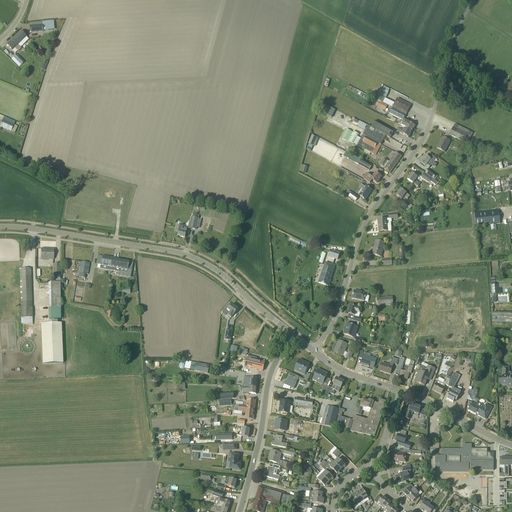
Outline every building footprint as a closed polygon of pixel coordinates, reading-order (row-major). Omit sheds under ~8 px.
[(54,30),(53,21),(30,23),(30,33),(43,32),(43,31),(54,30)] [(21,49),(21,48),(20,48),(25,43),(23,40),(26,37),(27,36),(25,33),(23,34),(20,31),(12,40),(17,45),(21,49)] [(12,40),(6,45),(10,49),(12,51),(14,53),(17,51),(18,51),(21,49),(17,45),(12,40)] [(13,57),(21,65),(24,62),(16,54),(13,57)] [(36,79),(38,68),(32,67),(29,77),(36,79)] [(397,99),(394,104),(392,108),(405,115),(410,105),(406,103),(397,99)] [(376,106),(386,110),(388,106),(378,101),(376,106)] [(324,105),(320,112),(325,114),(328,108),(328,107),(324,105)] [(392,108),(389,113),(398,118),(403,120),(405,115),(392,108)] [(353,118),(350,123),(357,126),(359,122),(353,118)] [(2,120),(0,125),(0,126),(11,132),(14,125),(2,120)] [(405,128),(411,132),(415,126),(408,122),(404,120),(403,122),(400,120),(398,124),(401,126),(405,128)] [(360,121),(358,126),(365,129),(367,124),(360,121)] [(386,136),(390,138),(394,132),(375,121),(372,127),(371,128),(386,136)] [(408,137),(411,132),(405,128),(404,130),(399,127),(397,131),(402,133),(402,134),(408,137)] [(468,144),(472,136),(453,127),(449,135),(454,137),(464,142),(468,144)] [(352,131),(347,141),(354,144),(359,134),(352,131)] [(311,135),(308,144),(313,146),(317,138),(311,135)] [(362,136),(357,146),(360,147),(367,151),(366,153),(369,155),(370,153),(375,156),(378,149),(380,146),(362,136)] [(450,141),(447,140),(442,137),(437,148),(444,152),(450,141)] [(456,140),(452,148),(458,150),(462,142),(456,140)] [(391,156),(392,157),(389,162),(385,159),(380,165),(383,167),(385,167),(384,169),(390,173),(402,156),(396,152),(393,156),(392,155),(391,156)] [(433,156),(429,153),(427,157),(425,155),(420,162),(426,166),(429,168),(431,165),(436,158),(433,156)] [(357,158),(354,162),(369,170),(371,166),(357,158)] [(301,165),(299,171),(305,174),(308,167),(301,165)] [(436,175),(428,169),(425,173),(435,180),(437,176),(436,175)] [(372,180),(373,180),(377,183),(381,177),(377,174),(375,173),(372,176),(368,173),(366,174),(363,178),(370,184),(372,180)] [(437,182),(424,173),(421,177),(429,183),(430,181),(435,185),(437,182)] [(417,177),(412,174),(407,180),(413,183),(417,186),(419,183),(415,180),(417,177)] [(511,181),(502,183),(504,192),(511,190),(511,181)] [(368,187),(363,184),(360,187),(364,189),(360,196),(365,199),(372,190),(368,187)] [(410,196),(404,192),(400,189),(396,195),(401,199),(404,196),(407,199),(410,196)] [(358,197),(348,190),(346,194),(355,201),(358,197)] [(408,205),(400,200),(398,204),(405,209),(408,211),(408,210),(409,211),(413,206),(410,204),(409,206),(408,205)] [(473,213),(471,214),(473,226),(476,226),(500,223),(499,211),(499,210),(474,212),(474,213),(473,213)] [(379,232),(384,231),(387,231),(391,231),(391,222),(392,222),(391,218),(397,218),(397,214),(388,215),(389,219),(386,219),(378,219),(379,232)] [(190,223),(189,228),(196,230),(196,227),(199,228),(201,220),(198,219),(199,216),(193,215),(192,217),(191,217),(190,223)] [(185,238),(186,233),(187,229),(176,226),(175,232),(178,233),(178,236),(185,238)] [(384,243),(376,241),(372,254),(381,257),(384,243)] [(41,254),(41,259),(53,260),(53,256),(54,251),(54,249),(46,248),(46,249),(41,249),(41,254)] [(339,253),(330,250),(328,257),(337,260),(339,253)] [(97,256),(96,265),(100,265),(100,269),(107,270),(110,271),(111,267),(113,258),(102,256),(102,257),(97,256)] [(111,267),(110,271),(113,271),(120,272),(120,271),(127,273),(127,270),(128,266),(132,267),(133,262),(129,261),(115,259),(113,258),(111,267)] [(81,262),(79,273),(87,274),(89,263),(81,262)] [(334,266),(325,263),(318,283),(327,286),(334,266)] [(21,318),(32,318),(31,269),(20,269),(21,318)] [(61,319),(60,283),(48,283),(49,319),(61,319)] [(496,285),(495,285),(491,285),(491,295),(499,294),(498,285),(496,285)] [(368,291),(363,290),(363,293),(354,291),(352,299),(364,301),(366,296),(368,296),(369,291),(368,291)] [(393,305),(393,297),(377,298),(378,306),(393,305)] [(229,304),(225,308),(228,310),(226,312),(229,315),(228,315),(231,318),(234,314),(234,315),(235,314),(238,310),(231,305),(229,304)] [(361,309),(355,307),(350,306),(348,314),(354,316),(355,312),(360,313),(361,309)] [(511,313),(492,313),(492,323),(511,323),(511,313)] [(347,323),(343,334),(348,335),(352,337),(354,331),(356,332),(357,327),(351,325),(347,323)] [(51,324),(41,324),(43,364),(63,363),(61,324),(57,324),(51,324)] [(338,346),(335,352),(342,355),(344,351),(347,344),(343,343),(338,341),(337,345),(336,345),(338,346)] [(376,360),(364,356),(365,353),(361,352),(359,358),(362,359),(361,364),(372,367),(373,363),(375,364),(376,360)] [(244,367),(263,371),(265,363),(256,360),(257,358),(247,356),(244,367)] [(400,357),(395,374),(399,375),(400,372),(401,370),(404,359),(401,358),(400,357)] [(390,365),(382,363),(379,371),(390,374),(393,366),(393,364),(397,365),(398,360),(392,358),(390,365)] [(299,360),(294,370),(298,372),(304,375),(305,373),(306,370),(309,366),(309,364),(303,361),(299,360)] [(196,363),(194,371),(208,374),(209,366),(196,363)] [(399,375),(398,377),(407,380),(409,375),(409,373),(411,373),(411,371),(413,366),(409,365),(408,369),(407,372),(405,371),(401,370),(400,372),(399,375)] [(430,380),(432,376),(432,374),(435,369),(428,366),(427,368),(421,366),(419,371),(415,382),(424,386),(427,379),(430,380)] [(511,372),(508,373),(509,368),(503,368),(502,378),(499,378),(499,385),(502,385),(502,386),(507,387),(507,392),(511,392),(511,372)] [(316,374),(313,380),(317,382),(322,384),(323,383),(324,380),(326,376),(327,374),(321,371),(318,369),(316,374)] [(287,381),(285,381),(283,384),(288,386),(294,389),(295,385),(294,384),(296,379),(298,379),(299,377),(297,376),(297,375),(295,374),(291,373),(289,375),(287,381)] [(441,394),(443,390),(444,388),(443,387),(445,385),(448,386),(451,377),(447,376),(445,382),(444,382),(443,384),(438,381),(436,384),(433,390),(441,394)] [(456,380),(454,379),(455,377),(453,376),(452,378),(448,386),(452,388),(456,380)] [(243,385),(257,386),(258,379),(253,378),(244,377),(243,385)] [(330,396),(328,395),(329,393),(333,395),(335,391),(339,392),(344,382),(336,378),(333,384),(332,388),(328,387),(324,395),(323,397),(327,398),(329,398),(330,396)] [(243,385),(243,386),(242,386),(242,388),(242,393),(243,393),(243,395),(249,395),(249,393),(256,394),(257,386),(243,385)] [(450,393),(447,399),(453,403),(454,401),(456,402),(461,392),(460,392),(455,389),(454,391),(452,390),(450,393)] [(334,428),(351,432),(374,437),(375,437),(385,406),(386,402),(379,399),(378,404),(373,402),(374,402),(369,400),(369,401),(363,399),(360,406),(359,406),(357,410),(356,413),(361,415),(362,411),(369,413),(367,420),(356,416),(356,417),(354,416),(353,420),(338,416),(337,421),(336,425),(335,425),(334,428)] [(233,408),(234,408),(254,410),(255,401),(247,400),(247,401),(244,400),(244,401),(243,401),(243,402),(236,402),(236,405),(233,404),(233,408)] [(291,402),(286,401),(281,400),(279,412),(289,414),(291,402)] [(485,419),(488,415),(492,407),(486,404),(484,407),(473,401),(472,403),(468,402),(467,407),(469,408),(468,411),(475,415),(476,413),(478,414),(478,415),(485,419)] [(421,406),(411,403),(406,418),(409,419),(411,415),(412,415),(413,412),(415,413),(414,416),(418,417),(418,414),(419,414),(425,416),(425,411),(420,409),(421,406)] [(335,425),(334,425),(338,409),(325,406),(321,425),(334,428),(335,425)] [(253,420),(254,410),(234,408),(233,408),(231,407),(230,410),(234,411),(233,414),(242,415),(242,413),(245,413),(245,419),(253,420)] [(287,421),(281,420),(276,419),(274,430),(286,431),(287,421)] [(250,429),(245,428),(243,428),(242,433),(238,432),(238,435),(241,436),(248,437),(250,429)] [(396,440),(395,441),(397,442),(396,445),(401,446),(410,450),(411,444),(405,442),(407,437),(405,437),(406,432),(401,431),(400,435),(398,434),(397,435),(396,436),(396,438),(396,439),(396,440)] [(272,441),(272,445),(286,448),(287,444),(282,443),(283,437),(275,435),(274,442),(273,441),(272,441)] [(435,456),(435,464),(435,470),(439,470),(439,473),(469,473),(469,470),(493,471),(493,458),(494,452),(487,452),(487,450),(475,450),(475,449),(471,449),(471,444),(471,445),(463,445),(463,444),(463,450),(460,450),(460,449),(442,449),(442,456),(435,456)] [(337,449),(335,452),(333,454),(337,458),(341,453),(337,449)] [(269,457),(268,461),(272,462),(278,464),(278,465),(286,467),(287,463),(279,461),(280,460),(281,453),(280,453),(277,452),(272,451),(270,450),(269,457)] [(392,463),(398,463),(398,462),(405,463),(406,454),(410,454),(411,451),(404,450),(404,453),(393,452),(392,462),(393,462),(392,463)] [(229,455),(229,462),(231,462),(230,469),(240,470),(240,465),(240,462),(238,462),(239,456),(229,455)] [(511,457),(500,458),(500,465),(504,465),(504,468),(504,474),(504,476),(509,476),(509,474),(509,465),(511,465),(511,457)] [(338,458),(334,463),(341,470),(345,465),(338,458)] [(333,470),(337,474),(341,470),(334,463),(332,461),(330,459),(328,462),(330,463),(331,465),(330,467),(333,470)] [(264,472),(263,476),(268,478),(278,480),(281,481),(282,477),(279,477),(279,476),(276,475),(277,469),(279,470),(280,467),(278,466),(273,465),(272,468),(268,466),(266,473),(264,472)] [(399,475),(395,477),(396,479),(395,479),(395,480),(395,481),(396,481),(396,482),(397,482),(398,484),(402,483),(402,484),(406,482),(406,481),(410,479),(409,474),(410,474),(410,471),(411,471),(410,466),(407,466),(402,467),(403,471),(405,471),(405,473),(402,474),(401,474),(399,475),(399,474),(399,475)] [(322,475),(329,482),(333,478),(330,474),(326,471),(322,475)] [(325,486),(329,482),(322,475),(318,480),(321,483),(325,486)] [(230,487),(234,488),(237,480),(232,479),(230,478),(226,478),(225,482),(224,485),(228,486),(228,487),(230,487)] [(407,499),(416,490),(414,488),(410,485),(401,490),(404,493),(406,496),(405,497),(407,499)] [(258,511),(263,511),(266,501),(281,506),(284,493),(270,490),(259,486),(252,510),(258,511)] [(418,488),(416,490),(407,499),(409,501),(410,500),(416,505),(419,500),(420,498),(418,497),(417,495),(419,493),(418,493),(420,491),(418,488)] [(358,491),(363,500),(368,498),(363,489),(362,490),(361,489),(358,491)] [(354,494),(359,503),(360,506),(365,503),(363,500),(358,491),(355,493),(355,494),(354,494)] [(354,494),(352,495),(349,497),(354,506),(359,503),(354,494)] [(374,501),(377,504),(380,506),(385,499),(382,497),(381,498),(378,495),(375,499),(374,501)] [(311,506),(311,503),(323,504),(324,498),(322,498),(309,497),(308,502),(298,501),(298,504),(311,506)] [(419,509),(422,511),(424,511),(429,505),(431,503),(427,500),(427,501),(423,498),(419,504),(421,506),(419,509)] [(219,506),(228,509),(230,502),(225,501),(224,500),(220,499),(219,500),(216,499),(213,505),(219,506)] [(381,507),(386,510),(390,505),(391,503),(385,499),(380,506),(381,507)]
